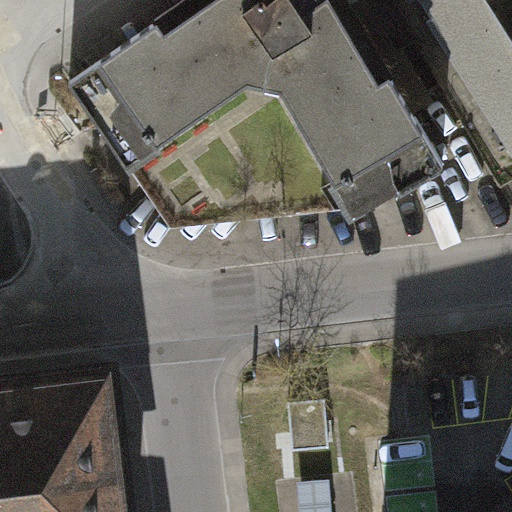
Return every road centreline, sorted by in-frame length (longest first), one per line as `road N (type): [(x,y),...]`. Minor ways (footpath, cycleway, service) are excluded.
road 1 (tertiary): [(93,318),(511,271)]
road 2 (residential): [(93,318),(86,256),(0,96)]
